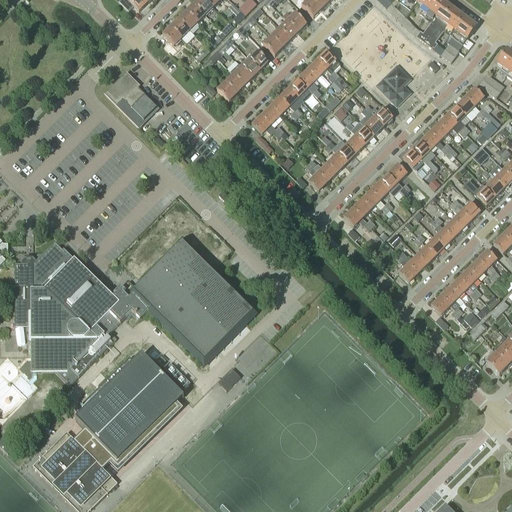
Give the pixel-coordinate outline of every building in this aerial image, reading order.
[(128,14),(133,10),(138,15),(146,7),(139,0),(123,0),(119,4),(128,14)] [(202,0),(200,0),(194,7),(205,18),(213,10),(202,0)] [(218,0),(202,0),(213,10),(221,3),(218,0)] [(250,0),(238,12),(240,14),(244,19),(248,15),(256,7),(250,0)] [(271,8),(274,5),(270,0),(266,4),(271,8)] [(320,13),(328,5),(323,0),(309,0),(309,1),(320,13)] [(383,0),(379,0),(377,3),(385,11),(390,6),(383,0)] [(393,0),(395,1),(390,6),(385,11),(390,16),(401,27),(411,36),(424,46),(441,59),(445,53),(449,48),(459,55),(459,54),(458,53),(462,49),(467,42),(477,29),(464,20),(451,10),(438,1),(437,0),(393,0)] [(313,21),(320,13),(309,1),(301,9),(313,21)] [(275,13),(271,8),(266,4),(263,8),(267,12),(268,11),(272,16),(275,13)] [(232,6),(229,10),(237,18),(241,22),(244,19),(240,14),(238,12),(232,6)] [(194,7),(186,14),(197,26),(205,18),(194,7)] [(186,14),(178,22),(189,34),(197,26),(186,14)] [(287,15),(282,20),(286,24),(298,35),(306,27),(294,16),(291,19),(287,15)] [(237,18),(233,22),(237,26),(241,22),(237,18)] [(252,19),(248,22),(252,27),(256,23),(252,19)] [(178,22),(170,30),(182,41),(185,45),(193,38),(189,34),(178,22)] [(241,30),(240,30),(244,35),(245,34),(249,30),(252,27),(248,22),(244,26),(241,30)] [(286,24),(278,32),(290,43),(298,35),(286,24)] [(229,26),(221,33),(226,38),(233,30),(229,26)] [(170,30),(162,38),(174,49),(182,41),(170,30)] [(247,38),(244,35),(240,30),(236,34),(241,38),(244,41),(247,38)] [(278,32),(270,40),(282,51),(290,43),(278,32)] [(213,42),(217,46),(221,42),(216,38),(213,42)] [(265,40),(260,45),(263,47),(274,59),(282,51),(270,40),(267,43),(265,40)] [(213,50),(217,46),(213,42),(209,45),(213,50)] [(226,44),(220,50),(225,54),(229,58),(237,50),(233,46),(228,42),(226,44)] [(449,48),(445,53),(455,60),(459,55),(449,48)] [(197,57),(201,62),(205,58),(210,54),(205,49),(197,57)] [(221,58),(225,54),(220,50),(213,57),(218,62),(222,67),(226,64),(221,59),(222,58),(221,58)] [(511,54),(507,51),(496,66),(502,70),(500,73),(511,81),(511,54)] [(445,53),(441,59),(450,66),(455,60),(445,53)] [(248,62),(260,73),(268,65),(256,54),(253,58),(250,55),(247,58),(249,61),(248,62)] [(326,54),(317,63),(326,73),(331,78),(334,75),(340,69),(326,54)] [(198,65),(201,62),(197,57),(193,61),(198,65)] [(214,66),(218,62),(213,57),(204,66),(209,70),(213,66),(214,66)] [(245,66),(241,70),(247,76),(252,81),(260,73),(248,62),(245,66)] [(317,63),(307,73),(317,82),(322,77),(326,73),(317,63)] [(431,64),(428,67),(435,74),(438,71),(431,64)] [(244,89),(252,81),(247,76),(238,67),(230,75),(233,77),(232,78),(244,89)] [(396,68),(395,68),(375,88),(396,110),(410,96),(403,89),(410,82),(396,68)] [(195,71),(190,76),(193,80),(199,75),(195,71)] [(307,73),(298,82),(312,96),(316,93),(317,91),(313,87),(317,82),(307,73)] [(139,88),(125,75),(104,96),(138,129),(157,110),(137,90),(139,88)] [(334,75),(331,78),(336,83),(339,80),(334,75)] [(482,82),(500,96),(504,90),(486,77),(482,82)] [(236,97),(244,89),(232,78),(224,86),(236,97)] [(331,78),(328,81),(333,86),(336,83),(331,78)] [(339,80),(336,83),(341,88),(344,85),(339,80)] [(298,82),(289,91),(298,101),(303,105),(303,106),(312,96),(298,82)] [(496,101),(500,96),(482,82),(478,88),(496,101)] [(333,86),(331,88),(338,96),(344,90),(341,88),(336,83),(333,86)] [(213,91),(214,90),(210,86),(204,92),(212,99),(216,95),(213,91)] [(228,104),(236,97),(224,86),(217,93),(228,104)] [(361,89),(355,95),(360,99),(365,94),(361,89)] [(289,91),(279,100),(289,110),(294,115),(297,112),(298,111),(303,106),(303,105),(298,101),(289,91)] [(474,91),(465,100),(475,110),(484,101),(474,91)] [(316,93),(312,96),(317,101),(321,98),(316,93)] [(279,100),(270,110),(280,119),(289,110),(279,100)] [(465,100),(456,109),(466,119),(475,110),(465,100)] [(343,107),(348,113),(353,108),(348,102),(343,107)] [(367,108),(364,111),(369,116),(372,113),(367,108)] [(456,109),(448,118),(466,137),(470,134),(460,124),(466,119),(456,109)] [(270,110),(261,119),(270,128),(280,119),(270,110)] [(340,110),(333,116),(340,123),(346,117),(340,110)] [(364,111),(361,114),(366,119),(369,116),(364,111)] [(372,113),(369,116),(383,131),(393,121),(383,111),(378,116),(373,112),(372,113)] [(488,115),(487,116),(482,111),(479,114),(484,119),(492,127),(496,131),(500,127),(488,115)] [(321,114),(316,118),(320,122),(325,118),(321,114)] [(481,122),(484,119),(479,114),(476,117),(481,122)] [(366,119),(360,126),(364,130),(374,140),(383,131),(369,116),(366,119)] [(448,118),(439,127),(448,136),(452,132),(456,136),(458,135),(463,140),(466,137),(448,118)] [(261,119),(251,128),(261,138),(265,134),(271,138),(272,137),(277,141),(280,138),(276,133),(275,133),(270,128),(261,119)] [(349,126),(345,130),(350,135),(354,131),(349,126)] [(354,131),(350,135),(355,139),(364,149),(374,140),(364,130),(360,126),(354,131)] [(439,127),(430,136),(439,145),(448,136),(439,127)] [(492,127),(483,136),(487,140),(496,131),(492,127)] [(275,132),(275,133),(276,133),(280,138),(284,142),(288,139),(284,135),(279,129),(275,132)] [(430,136),(421,144),(430,154),(436,148),(440,153),(445,158),(449,162),(452,159),(443,149),(439,145),(430,136)] [(483,136),(476,143),(481,147),(487,140),(483,136)] [(355,139),(345,148),(355,158),(364,149),(355,139)] [(267,148),(259,140),(255,143),(264,152),(267,148)] [(335,150),(331,153),(332,154),(336,157),(346,167),(355,158),(345,148),(341,144),(335,150)] [(421,144),(412,153),(422,163),(431,172),(435,176),(437,174),(437,171),(430,164),(435,159),(430,154),(421,144)] [(473,144),(467,150),(473,155),(479,149),(473,144)] [(447,146),(443,149),(452,159),(454,160),(457,156),(452,151),(447,146)] [(327,148),(324,151),(329,157),(332,154),(331,153),(327,148)] [(480,168),(489,159),(481,151),(472,161),(480,168)] [(499,158),(504,163),(508,160),(503,155),(500,152),(499,151),(495,154),(496,155),(499,158)] [(506,152),(503,155),(508,160),(511,157),(506,152)] [(412,153),(403,162),(412,172),(417,176),(422,171),(427,176),(428,175),(430,172),(431,172),(422,163),(412,153)] [(333,160),(327,166),(336,176),(346,167),(336,157),(333,160)] [(288,160),(282,166),(287,172),(293,166),(288,160)] [(312,163),(308,166),(313,171),(317,176),(327,185),(336,176),(327,166),(322,171),(317,167),(317,168),(312,163)] [(511,164),(508,168),(503,173),(511,182),(511,164)] [(308,166),(305,169),(310,174),(313,171),(308,166)] [(388,176),(398,186),(407,177),(397,168),(388,176)] [(498,168),(489,177),(494,182),(504,192),(511,184),(511,182),(503,173),(498,168)] [(313,180),(308,185),(318,195),(327,185),(317,176),(313,171),(310,174),(309,175),(313,180)] [(487,181),(490,178),(485,173),(482,176),(487,181)] [(388,176),(379,185),(389,195),(393,200),(399,194),(404,199),(407,202),(410,199),(407,196),(403,191),(402,190),(398,186),(388,176)] [(299,179),(295,183),(303,190),(307,187),(299,179)] [(440,188),(434,182),(428,188),(434,194),(440,188)] [(494,182),(485,191),(495,201),(504,192),(494,182)] [(469,183),(464,188),(476,200),(485,209),(486,210),(495,201),(485,191),(482,187),(477,192),(469,183)] [(389,195),(379,185),(370,194),(380,204),(389,195)] [(403,191),(407,196),(410,192),(405,187),(402,190),(403,191)] [(222,193),(217,198),(225,206),(230,201),(222,193)] [(371,213),(380,204),(370,194),(361,203),(371,213)] [(452,201),(449,203),(451,206),(457,211),(461,215),(471,225),(480,216),(479,215),(470,206),(464,212),(460,208),(455,203),(453,201),(452,201)] [(352,212),(362,222),(362,221),(371,213),(361,203),(352,212)] [(384,208),(389,213),(392,210),(388,205),(384,208)] [(458,218),(452,224),(462,234),(471,225),(461,215),(457,211),(451,206),(448,209),(458,218)] [(381,211),(386,216),(389,219),(392,217),(389,213),(384,208),(381,211)] [(352,212),(343,221),(353,230),(359,225),(363,229),(367,226),(362,221),(362,222),(352,212)] [(414,219),(418,223),(422,219),(418,214),(414,219)] [(434,223),(439,228),(442,225),(437,220),(434,223)] [(367,226),(372,231),(375,227),(370,222),(367,226)] [(439,237),(434,241),(444,251),(453,242),(443,232),(439,228),(434,223),(430,226),(436,231),(435,232),(439,237)] [(404,228),(409,233),(413,229),(407,224),(404,228)] [(453,242),(462,234),(452,224),(443,232),(453,242)] [(367,226),(363,229),(368,234),(371,231),(372,231),(367,226)] [(511,229),(502,238),(511,248),(511,247),(511,229)] [(359,239),(352,232),(348,236),(355,243),(359,239)] [(416,241),(421,246),(424,243),(419,237),(416,241)] [(502,238),(493,247),(502,257),(511,248),(502,238)] [(418,249),(421,246),(416,241),(413,244),(418,249)] [(435,260),(444,251),(434,241),(425,250),(435,260)] [(390,242),(387,246),(391,250),(395,247),(390,242)] [(28,329),(28,342),(28,343),(29,343),(29,344),(30,344),(31,345),(31,375),(54,375),(69,389),(113,345),(107,339),(131,314),(139,322),(148,313),(204,368),(205,366),(255,316),(182,243),(134,291),(130,288),(127,291),(124,288),(122,290),(120,289),(114,295),(109,290),(106,293),(63,251),(62,252),(54,244),(36,263),(33,260),(24,260),(21,263),(21,266),(14,266),(14,288),(8,288),(8,303),(15,303),(15,329),(28,329)] [(0,270),(5,265),(9,268),(0,258),(0,256),(3,254),(7,254),(7,247),(3,247),(0,244),(0,270)] [(435,260),(425,250),(416,259),(426,269),(435,260)] [(478,262),(491,276),(495,273),(491,269),(497,263),(487,253),(478,262)] [(398,258),(403,263),(407,260),(402,255),(398,258)] [(417,278),(408,268),(403,263),(398,258),(395,262),(404,271),(399,277),(409,286),(417,278)] [(417,278),(426,269),(416,259),(408,268),(417,278)] [(468,272),(478,281),(487,273),(491,277),(491,276),(478,262),(468,272)] [(459,281),(468,291),(473,296),(476,292),(477,291),(473,287),(478,281),(468,272),(459,281)] [(491,276),(497,282),(500,279),(495,274),(495,273),(491,276)] [(493,285),(497,282),(491,276),(491,277),(488,280),(493,285)] [(459,300),(468,291),(459,281),(449,290),(459,300)] [(449,290),(440,299),(450,309),(454,314),(457,310),(459,308),(455,304),(459,300),(449,290)] [(473,296),(478,301),(481,297),(476,292),(473,296)] [(475,304),(478,301),(473,296),(469,298),(475,304)] [(440,319),(450,309),(440,299),(431,309),(440,319)] [(500,307),(505,312),(509,309),(503,304),(500,307)] [(497,310),(502,315),(505,312),(500,307),(497,310)] [(480,321),(488,313),(484,309),(479,314),(475,309),(472,312),(480,321)] [(454,314),(459,319),(463,315),(457,310),(454,314)] [(493,313),(499,319),(502,315),(497,310),(493,313)] [(496,322),(499,319),(493,313),(490,316),(496,322)] [(456,322),(462,328),(465,332),(469,329),(459,319),(456,322)] [(473,319),(466,326),(471,330),(477,324),(473,319)] [(436,327),(443,333),(448,329),(439,320),(434,324),(436,327)] [(478,328),(484,334),(487,330),(482,325),(478,328)] [(475,331),(481,337),(484,334),(478,328),(475,331)] [(472,335),(477,340),(481,337),(475,331),(472,335)] [(474,343),(477,340),(472,335),(469,338),(474,343)] [(499,378),(511,364),(511,346),(508,343),(486,365),(499,378)] [(67,435),(32,469),(53,490),(53,489),(63,499),(63,500),(74,511),(91,511),(117,486),(103,472),(111,465),(118,473),(180,411),(175,406),(183,399),(142,358),(135,365),(129,359),(77,410),(83,416),(76,423),(85,432),(74,443),(67,435)] [(106,368),(110,373),(117,366),(113,362),(106,368)] [(226,394),(240,380),(232,371),(218,385),(226,394)] [(92,384),(95,387),(103,380),(99,376),(92,384)] [(15,450),(10,445),(3,439),(0,442),(0,449),(8,457),(15,450)]
